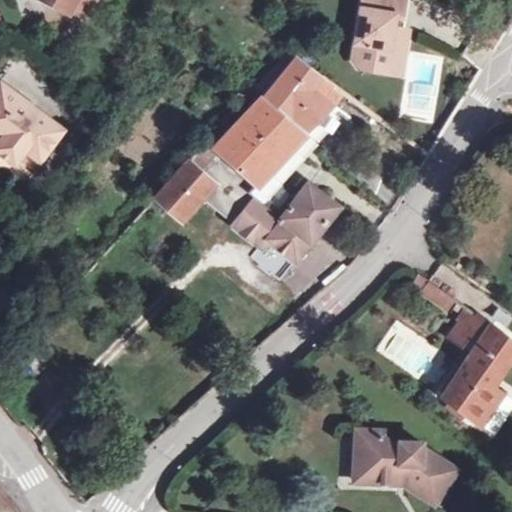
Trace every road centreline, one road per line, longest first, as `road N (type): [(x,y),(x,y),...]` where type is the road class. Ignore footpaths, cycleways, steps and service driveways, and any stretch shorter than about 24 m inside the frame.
road 1 (tertiary): [(107,511),(401,245),(511,52)]
road 2 (unknown): [(12,453),(208,255),(223,255),(278,289)]
